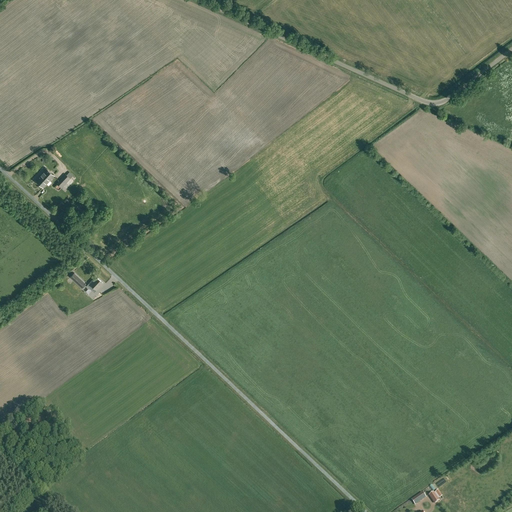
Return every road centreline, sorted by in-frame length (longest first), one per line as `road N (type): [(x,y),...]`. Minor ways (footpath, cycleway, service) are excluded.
road 1 (unclassified): [(368,511),(0,168)]
road 2 (unclassified): [(511,49),(451,97),(425,102),(198,0)]
road 3 (track): [(511,372),(329,199)]
